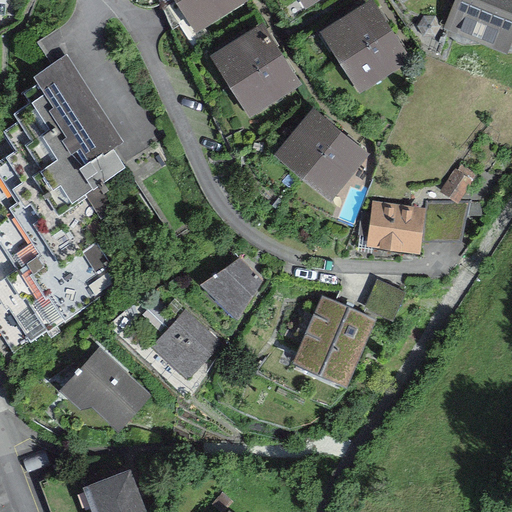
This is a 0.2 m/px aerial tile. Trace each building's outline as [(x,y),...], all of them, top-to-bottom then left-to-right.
[(0,0),(0,11),(8,12),(8,0),(0,0)] [(243,2),(241,0),(177,0),(171,4),(190,35),(243,2)] [(317,0),(295,0),(302,10),(317,0)] [(388,22),(380,9),(376,12),(368,0),(367,0),(316,33),(336,64),(388,31),(384,24),(388,22)] [(511,38),(511,0),(453,0),(442,29),(506,54),(511,38)] [(416,26),(422,36),(434,36),(440,26),(434,15),(422,15),(416,26)] [(278,45),(271,33),(267,35),(259,23),(206,56),(226,88),(279,55),(274,48),(278,45)] [(408,62),(400,50),(405,48),(397,35),(393,38),(388,31),(336,64),(355,95),(408,62)] [(40,71),(45,79),(109,176),(129,163),(117,145),(127,138),(70,51),(40,71)] [(299,86),(291,74),(295,71),(287,59),(283,61),(279,55),(226,88),(246,119),(299,86)] [(39,308),(27,315),(36,330),(48,322),(51,327),(121,282),(109,264),(112,261),(94,234),(105,228),(99,218),(121,204),(110,187),(114,184),(109,176),(45,79),(21,94),(27,104),(15,111),(20,119),(1,132),(6,139),(0,142),(0,278),(9,273),(24,296),(29,293),(39,308)] [(296,182),(335,133),(329,129),(333,124),(322,115),(318,120),(307,111),(268,159),(296,182)] [(365,157),(354,149),(358,144),(346,134),(342,139),(335,133),(296,182),(326,206),(365,157)] [(439,190),(457,202),(476,173),(461,162),(457,169),(455,167),(439,190)] [(422,209),(369,201),(368,213),(360,212),(356,235),(364,236),(362,248),(415,257),(422,209)] [(420,243),(426,243),(459,243),(467,217),(480,217),(480,202),(457,202),(426,203),(420,243)] [(206,280),(243,313),(267,276),(242,254),(206,280)] [(396,314),(407,288),(378,276),(367,303),(396,314)] [(192,378),(224,342),(186,308),(163,284),(157,288),(162,295),(150,309),(169,326),(153,344),(192,378)] [(351,377),(378,313),(324,291),(297,354),(351,377)] [(65,385),(86,404),(98,401),(125,425),(155,392),(102,344),(65,385)] [(87,476),(90,487),(82,490),(89,511),(150,511),(132,460),(87,476)] [(245,511),(232,502),(235,499),(223,490),(214,501),(225,510),(223,511),(245,511)]
